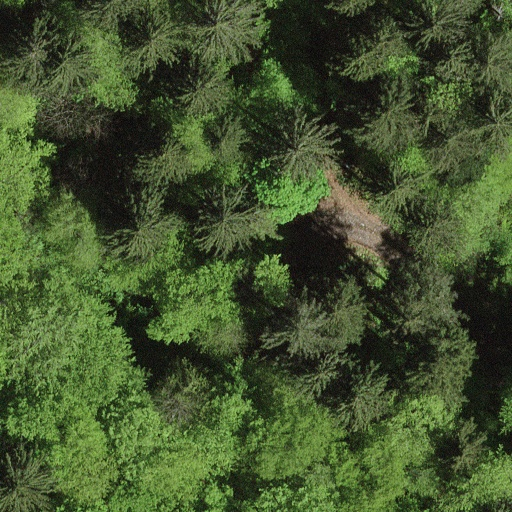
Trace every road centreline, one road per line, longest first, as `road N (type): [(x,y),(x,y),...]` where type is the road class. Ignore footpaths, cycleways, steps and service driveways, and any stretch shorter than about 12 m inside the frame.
road 1 (track): [(511,410),(460,321),(399,250),(333,207),(303,210),(286,233),(202,511)]
road 2 (track): [(220,470),(101,432),(0,321)]
